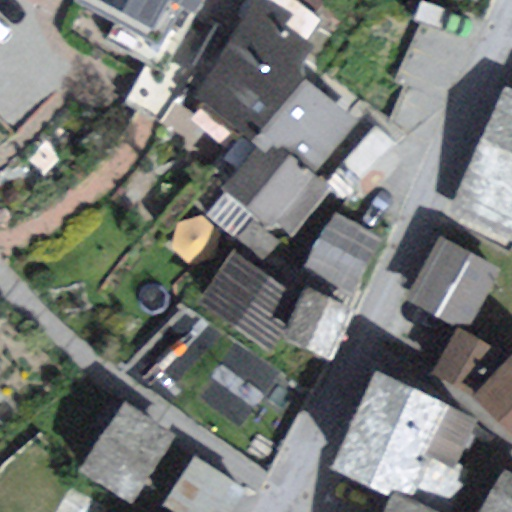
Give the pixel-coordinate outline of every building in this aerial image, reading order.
[(105,0),(124,10),(108,38),(160,66),(194,0),(105,0)] [(290,0),(247,0),(202,96),(264,147),(228,187),(284,234),(322,188),(307,176),(348,122),(291,69),(308,45),(301,39),(313,17),(290,0)] [(463,0),(403,0),(451,25),(463,0)] [(433,215),(511,248),(511,92),(492,83),(433,215)] [(376,241),(336,218),(310,264),(350,287),(376,241)] [(414,295),(463,322),(492,270),(442,243),(414,295)] [(263,342),(294,296),(234,258),(203,301),(263,342)] [(346,313),(308,292),(288,329),(327,350),(346,313)] [(511,366),(468,415),(511,455),(511,366)] [(446,463),(466,422),(378,379),(338,461),(440,511),(444,511),(464,472),(446,463)] [(106,511),(131,511),(168,444),(111,414),(71,494),(106,511)] [(201,436),(167,494),(198,511),(247,511),(269,476),(201,436)] [(511,511),(511,483),(502,478),(483,511),(511,511)] [(386,511),(417,511),(393,500),(386,511)]
